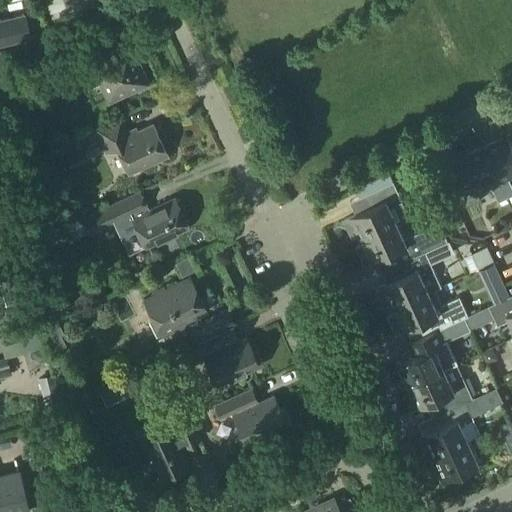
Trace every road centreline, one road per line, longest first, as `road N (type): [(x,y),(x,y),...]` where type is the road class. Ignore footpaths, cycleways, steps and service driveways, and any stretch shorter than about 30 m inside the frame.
road 1 (residential): [(352,460),(390,436),(291,229)]
road 2 (residential): [(291,229),(309,203),(511,102)]
road 3 (residential): [(270,243),(164,15)]
road 4 (residential): [(352,460),(267,296),(270,243)]
road 5 (residential): [(238,511),(352,460)]
